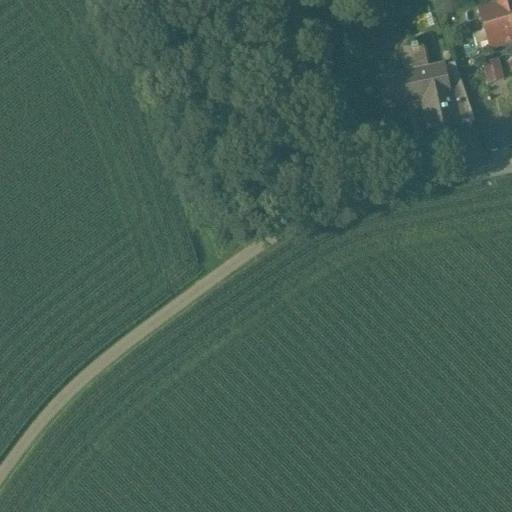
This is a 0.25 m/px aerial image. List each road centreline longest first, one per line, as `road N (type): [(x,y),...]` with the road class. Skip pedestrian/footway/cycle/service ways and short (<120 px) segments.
road 1 (residential): [(511,166),(348,198),(223,269)]
road 2 (unclassified): [(223,269),(85,372),(0,475)]
